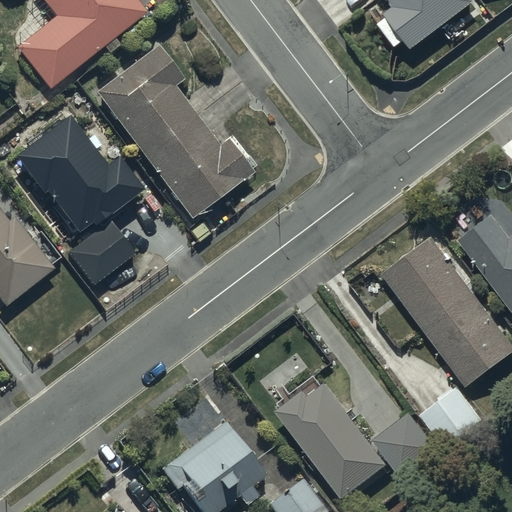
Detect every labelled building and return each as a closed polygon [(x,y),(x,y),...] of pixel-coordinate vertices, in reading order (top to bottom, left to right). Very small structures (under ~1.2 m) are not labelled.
[(41,0),(57,19),(18,49),(50,89),(147,12),(137,0),(41,0)] [(476,5),(472,0),(390,0),(397,8),(385,17),(411,53),(476,5)] [(252,177),(255,175),(227,140),(220,145),(177,88),(185,82),(160,48),(99,93),(192,220),(252,177)] [(69,114),(14,155),(76,237),(141,188),(118,158),(108,165),(69,114)] [(0,208),(0,297),(7,306),(56,268),(16,217),(10,221),(0,208)] [(511,238),(496,216),(462,242),(511,307),(511,238)] [(135,254),(110,221),(67,253),(92,286),(135,254)] [(511,343),(432,238),(384,274),(471,388),(511,356),(511,343)] [(306,392),(280,414),(344,499),(390,463),(326,385),(311,397),(306,392)] [(483,424),(457,388),(422,415),(448,450),(483,424)] [(438,451),(410,414),(375,439),(403,477),(438,451)] [(267,478),(225,424),(166,470),(198,511),(220,511),(240,497),(245,503),(256,495),(252,490),(267,478)] [(325,511),(303,480),(283,494),(276,485),(263,493),(276,511),(325,511)]
